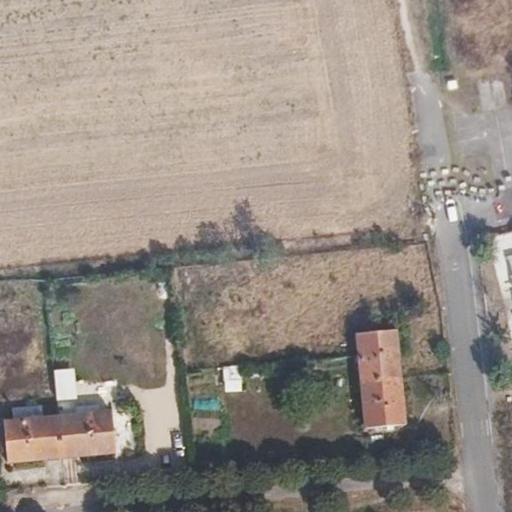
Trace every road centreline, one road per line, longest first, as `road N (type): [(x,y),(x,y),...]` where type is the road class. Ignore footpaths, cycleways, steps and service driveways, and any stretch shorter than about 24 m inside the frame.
road 1 (unclassified): [(419,73),(453,250),(482,477)]
road 2 (unclassified): [(482,477),(99,511)]
